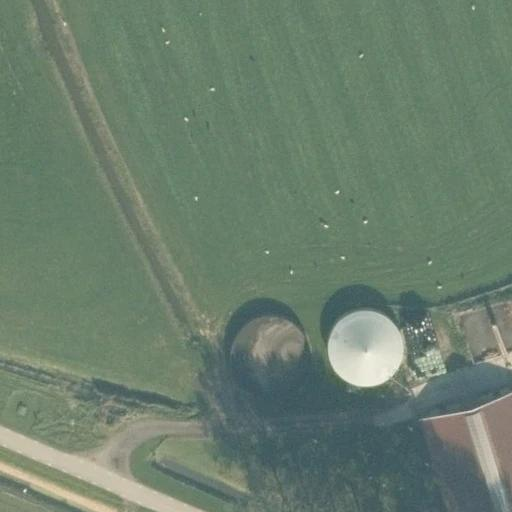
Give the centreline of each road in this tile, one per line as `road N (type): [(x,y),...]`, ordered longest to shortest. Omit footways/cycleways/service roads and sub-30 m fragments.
road 1 (unknown): [(511,373),(430,387),(356,416),(73,467)]
road 2 (tertiary): [(179,511),(0,435)]
